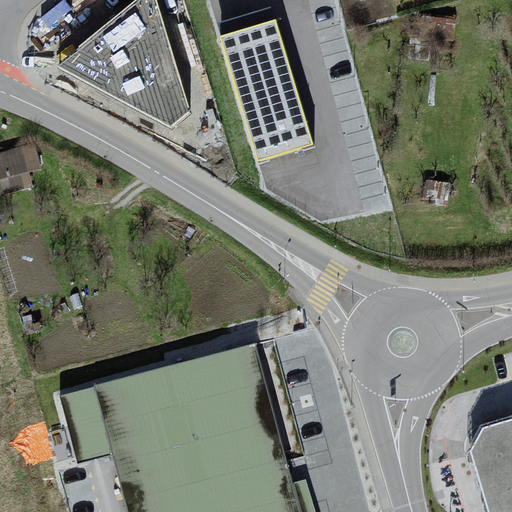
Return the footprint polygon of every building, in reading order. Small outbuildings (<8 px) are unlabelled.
[(274,17),(233,21),(248,151),(289,146),(274,17)] [(455,41),(457,20),(430,17),(428,39),(455,41)] [(27,148),(0,154),(0,187),(2,196),(33,188),(30,175),(43,172),(37,146),(27,148)] [(453,188),(422,179),(417,200),(447,208),(453,188)] [(300,511),(259,350),(61,400),(79,468),(115,459),(128,511),(300,511)] [(511,511),(511,420),(485,428),(471,453),(488,511),(511,511)]
